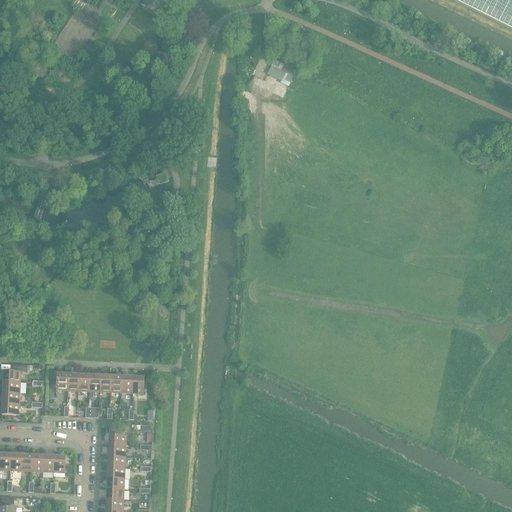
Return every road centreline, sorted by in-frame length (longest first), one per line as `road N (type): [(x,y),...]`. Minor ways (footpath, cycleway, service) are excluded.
road 1 (residential): [(0,361),(178,367)]
road 2 (residential): [(85,511),(88,443),(0,434)]
